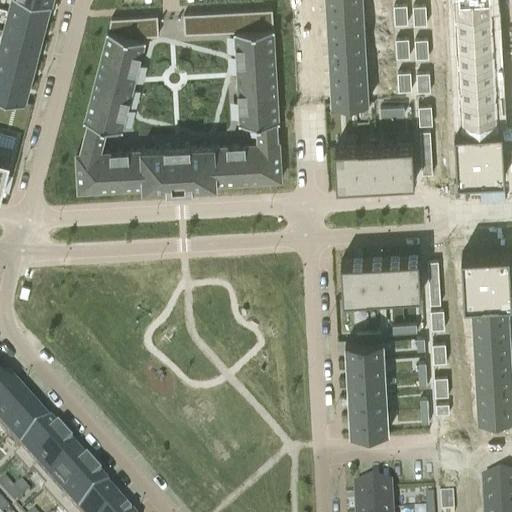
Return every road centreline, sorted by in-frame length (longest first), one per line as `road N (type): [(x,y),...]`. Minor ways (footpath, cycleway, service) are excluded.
road 1 (residential): [(15,253),(5,326),(170,511)]
road 2 (residential): [(15,253),(313,240)]
road 3 (residential): [(311,205),(23,219)]
road 4 (residential): [(326,511),(313,240)]
road 5 (residential): [(23,219),(78,0)]
road 6 (residential): [(311,205),(302,0)]
road 7 (residential): [(454,217),(425,198),(311,205)]
road 8 (residential): [(313,240),(433,233),(454,217)]
